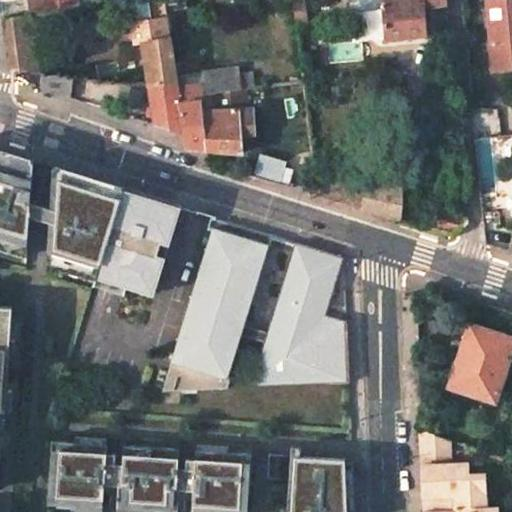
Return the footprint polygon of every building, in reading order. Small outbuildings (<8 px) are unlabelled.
[(28,0),(32,17),(74,12),(72,0),(28,0)] [(161,0),(157,0),(132,4),(134,22),(132,23),(131,25),(133,43),(135,45),(138,44),(145,88),(173,84),(163,11),(161,0)] [(180,0),(161,0),(163,11),(182,9),(180,0)] [(302,0),(288,0),(292,27),(305,26),(302,0)] [(377,0),(382,40),(423,36),(420,6),(444,4),(443,0),(377,0)] [(511,66),(511,0),(485,0),(487,7),(488,27),(492,69),(511,66)] [(36,47),(32,17),(3,21),(7,51),(36,47)] [(40,76),(36,47),(7,51),(10,72),(40,76)] [(193,85),(173,88),(179,137),(182,149),(203,151),(196,96),(237,90),(235,74),(234,68),(196,74),(196,79),(193,80),(193,85)] [(246,73),(235,74),(237,90),(239,90),(248,89),(246,73)] [(69,79),(46,76),(43,94),(66,101),(69,79)] [(173,84),(145,88),(149,128),(179,137),(173,88),(173,84)] [(237,90),(196,96),(203,151),(237,154),(235,137),(249,135),(246,110),(241,110),(239,90),(237,90)] [(501,136),(470,140),(473,175),(498,173),(505,173),(501,136)] [(30,200),(32,163),(0,153),(0,240),(26,249),(29,213),(30,200)] [(67,259),(97,269),(121,191),(52,169),(50,207),(57,209),(53,220),(49,219),(47,253),(67,259)] [(498,173),(473,175),(479,246),(502,253),(498,173)] [(395,222),(396,205),(397,190),(347,182),(346,189),(344,207),(395,222)] [(126,285),(153,294),(180,206),(160,200),(122,188),(121,191),(97,269),(95,275),(126,285)] [(53,220),(57,209),(50,207),(30,200),(29,213),(49,219),(53,220)] [(450,238),(463,226),(466,224),(466,217),(433,208),(431,216),(426,231),(450,238)] [(341,258),(215,219),(172,361),(182,363),(179,372),(171,370),(164,391),(227,388),(240,348),(237,347),(241,334),(266,341),(255,380),(329,376),(329,384),(349,383),(348,344),(315,345),(314,328),(319,330),(324,313),(341,258)] [(64,268),(67,259),(47,253),(46,264),(63,270),(64,268)] [(97,269),(67,259),(64,268),(94,278),(95,275),(97,269)] [(124,293),(126,285),(95,275),(94,278),(92,283),(124,293)] [(13,306),(0,304),(0,409),(6,410),(13,306)] [(348,344),(346,320),(324,313),(319,330),(314,328),(315,345),(348,344)] [(511,347),(511,337),(470,324),(449,387),(494,401),(511,347)] [(427,431),(421,438),(423,483),(429,482),(430,494),(424,494),(425,511),(486,508),(484,474),(467,475),(467,463),(449,464),(448,438),(427,431)] [(103,505),(104,482),(106,451),(107,442),(51,439),(47,502),(103,505)] [(175,510),(176,486),(178,457),(179,447),(124,444),(123,453),(121,483),(120,506),(175,510)] [(208,511),(247,511),(251,452),(196,448),(196,456),(194,488),(192,511),(208,511)] [(121,483),(123,453),(115,453),(115,452),(106,451),(104,482),(121,483)] [(346,511),(344,457),(294,454),(290,511),(346,511)] [(194,488),(196,456),(187,456),(187,457),(178,457),(176,486),(194,488)]
